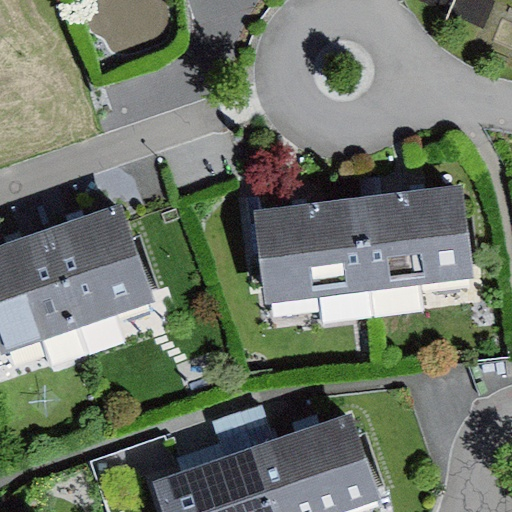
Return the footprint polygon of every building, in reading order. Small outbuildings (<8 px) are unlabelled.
[(464,173),(358,187),(374,317),(425,311),(420,275),(477,268),(464,173)] [(358,187),(254,200),(265,291),(318,285),(323,324),(374,317),(358,187)] [(122,195),(41,222),(83,352),(125,339),(114,303),(153,290),(122,195)] [(41,222),(0,235),(0,343),(1,347),(44,333),(53,362),(83,352),(41,222)] [(351,408),(251,442),(274,511),(332,511),(330,506),(379,490),(351,408)] [(191,461),(155,473),(167,511),(274,511),(251,442),(191,461)]
